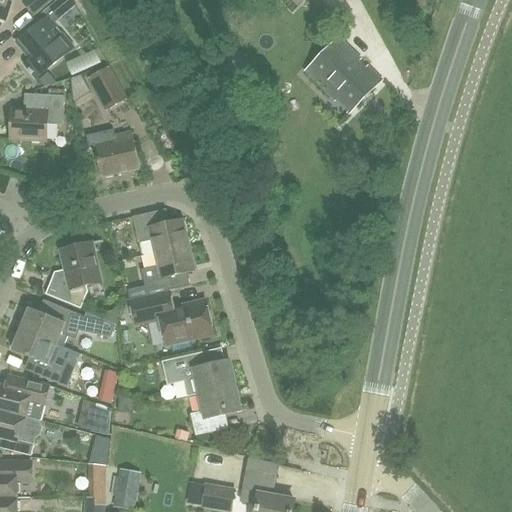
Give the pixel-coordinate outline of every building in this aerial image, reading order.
[(0,0),(0,19),(5,21),(11,0),(0,0)] [(54,24),(59,20),(76,6),(71,0),(57,0),(43,12),(47,17),(16,44),(30,61),(24,66),(35,80),(74,48),(54,24)] [(23,0),(21,2),(33,17),(53,0),(23,0)] [(347,113),(348,114),(382,80),(368,66),(364,69),(358,63),(361,60),(339,38),(305,72),(335,101),(339,97),(351,109),(347,113)] [(87,79),(106,112),(128,100),(109,67),(87,79)] [(242,81),(229,94),(236,101),(249,88),(242,81)] [(10,140),(46,142),(47,124),(63,124),(64,91),(49,91),(49,96),(40,95),(40,111),(12,110),(10,140)] [(132,132),(115,136),(113,130),(86,136),(89,149),(94,148),(101,178),(140,169),(132,132)] [(155,254),(155,253),(188,246),(182,220),(159,226),(156,212),(132,218),(138,244),(140,244),(139,247),(141,254),(145,257),(155,254)] [(60,251),(65,269),(54,272),(45,295),(81,309),(87,292),(86,286),(101,283),(92,244),(60,251)] [(155,253),(155,254),(158,266),(141,270),(147,296),(168,291),(174,290),(171,276),(194,271),(188,246),(155,253)] [(173,309),(168,291),(147,296),(129,301),(134,325),(159,319),(165,346),(213,335),(205,302),(173,309)] [(86,313),(85,318),(59,307),(54,320),(29,310),(21,331),(63,348),(68,337),(75,341),(79,331),(111,338),(116,326),(86,313)] [(59,359),(63,348),(21,331),(12,352),(50,367),(45,380),(67,388),(72,376),(62,372),(66,362),(59,359)] [(198,395),(235,387),(229,361),(205,367),(202,353),(162,362),(168,385),(185,381),(189,398),(198,395)] [(0,387),(0,411),(25,419),(25,418),(40,421),(40,422),(49,388),(9,377),(6,389),(0,387)] [(235,387),(198,395),(202,412),(190,415),(195,437),(220,431),(217,418),(241,412),(235,387)] [(101,392),(99,402),(112,405),(114,395),(101,392)] [(133,414),(134,400),(119,399),(118,413),(133,414)] [(111,413),(97,407),(91,432),(110,436),(111,413)] [(40,421),(25,418),(25,419),(0,411),(0,436),(5,438),(2,450),(30,457),(36,438),(40,435),(42,427),(40,421)] [(0,498),(16,499),(16,483),(31,483),(31,463),(0,462),(0,498)] [(105,465),(88,465),(89,498),(106,498),(105,465)] [(119,470),(113,507),(135,511),(141,474),(119,470)] [(292,511),(294,502),(272,498),(276,477),(247,471),(244,487),(241,502),(257,505),(255,511),(292,511)] [(191,483),(187,504),(201,507),(201,508),(221,511),(231,511),(236,490),(205,484),(205,486),(191,483)] [(0,498),(0,511),(16,511),(16,499),(0,498)] [(105,511),(106,504),(89,505),(89,501),(86,500),(85,511),(105,511)]
